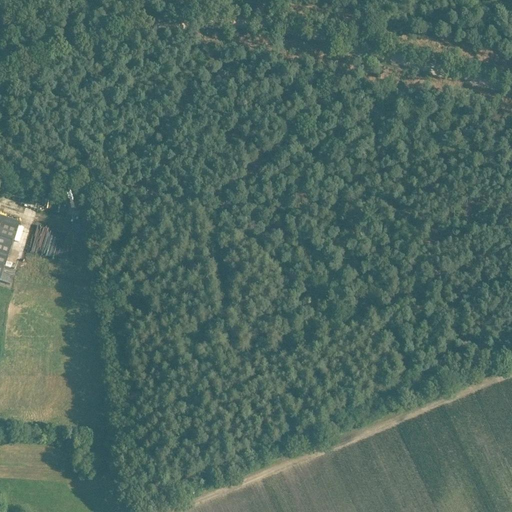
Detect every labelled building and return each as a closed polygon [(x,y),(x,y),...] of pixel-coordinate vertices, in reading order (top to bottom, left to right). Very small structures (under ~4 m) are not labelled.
[(0,38),(6,40),(10,19),(0,17),(0,38)] [(27,196),(23,207),(35,211),(39,200),(27,196)] [(69,199),(59,196),(58,202),(68,205),(69,199)] [(0,216),(0,281),(10,284),(18,260),(7,256),(19,223),(0,216)] [(37,219),(34,228),(59,237),(62,229),(37,219)] [(68,235),(79,239),(80,235),(70,231),(68,235)]
